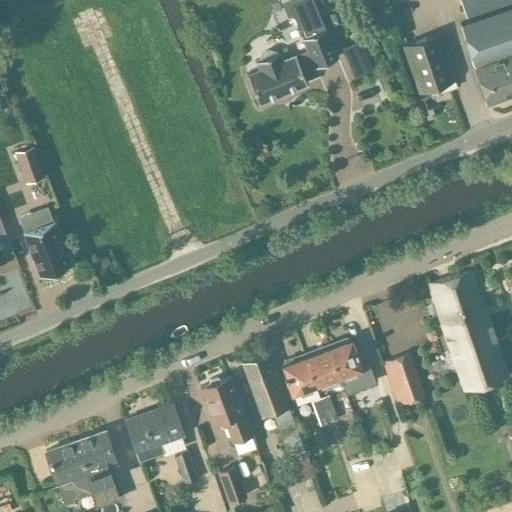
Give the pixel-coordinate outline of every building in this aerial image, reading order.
[(457,23),(472,65),(511,50),(511,0),(458,0),(464,17),(469,15),(470,18),(457,23)] [(337,10),(328,13),(333,25),(342,21),(337,10)] [(247,74),(259,103),(278,95),(288,91),(307,83),(302,70),(314,65),(315,67),(338,57),(321,17),(298,26),(308,51),(296,56),(295,54),(282,60),(279,51),(276,52),(271,51),(266,51),(262,54),(259,59),(257,60),(260,69),(247,74)] [(418,92),(454,79),(439,33),(402,45),(418,92)] [(511,50),(472,65),(486,104),(511,95),(511,50)] [(43,174),(33,144),(15,150),(26,180),(43,174)] [(0,253),(12,249),(0,215),(0,253)] [(24,231),(40,276),(70,265),(69,261),(73,259),(68,243),(63,245),(54,220),(24,231)] [(104,265),(110,263),(107,257),(101,259),(104,265)] [(463,386),(507,371),(471,268),(433,282),(463,386)] [(335,341),(327,344),(339,377),(363,368),(356,348),(354,348),(350,336),(349,336),(344,334),(337,336),(335,341)] [(312,350),(304,353),(316,385),(339,377),(327,344),(326,345),(322,342),(314,345),(312,350)] [(290,358),(282,361),(287,373),(286,373),(293,394),(316,385),(304,353),(303,353),(299,350),(291,353),(290,358)] [(313,475),(267,352),(242,361),(262,415),(273,411),(299,480),(313,475)] [(397,403),(424,395),(411,352),(385,360),(397,403)] [(232,439),(251,432),(229,375),(220,378),(217,376),(210,378),(209,383),(200,386),(213,422),(224,417),(232,439)] [(364,380),(369,395),(380,392),(375,377),(364,380)] [(327,393),(319,397),(319,398),(326,414),(329,422),(338,418),(327,393)] [(319,397),(311,400),(321,425),(329,422),(326,414),(319,398),(319,397)] [(173,400),(126,418),(136,448),(137,447),(140,455),(156,449),(160,448),(163,442),(161,438),(182,431),(184,430),(173,400)] [(104,429),(46,449),(62,496),(92,486),(111,479),(110,476),(106,464),(116,460),(104,429)] [(173,453),(183,482),(197,477),(187,448),(173,453)] [(246,494),(234,464),(219,470),(231,500),(246,494)]
